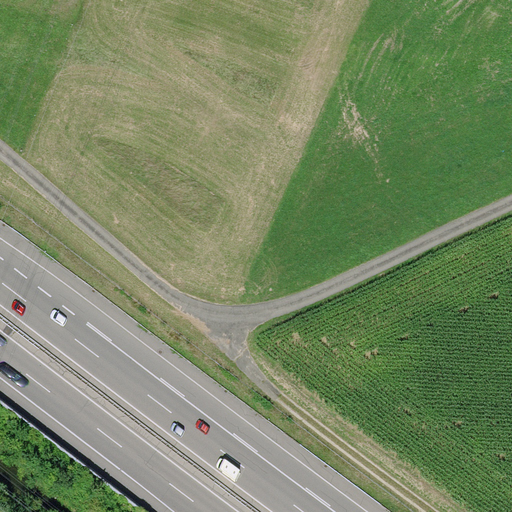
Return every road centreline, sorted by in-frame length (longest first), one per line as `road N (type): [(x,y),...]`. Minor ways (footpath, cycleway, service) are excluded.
road 1 (unclassified): [(0,148),(155,283),(220,313),(257,312),(325,289),(511,202)]
road 2 (motorway): [(307,511),(0,277)]
road 3 (track): [(433,511),(246,364),(234,314)]
road 4 (motorway): [(0,352),(207,511)]
